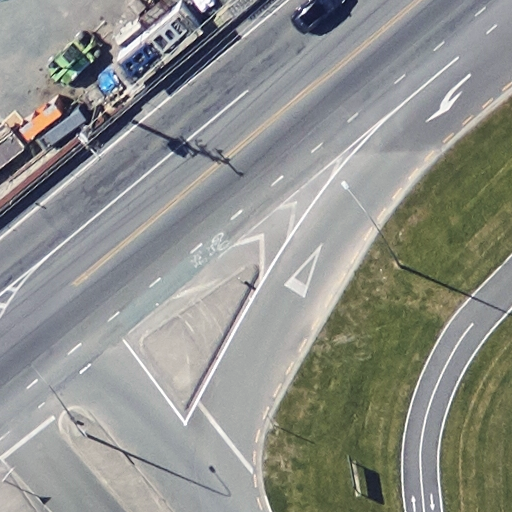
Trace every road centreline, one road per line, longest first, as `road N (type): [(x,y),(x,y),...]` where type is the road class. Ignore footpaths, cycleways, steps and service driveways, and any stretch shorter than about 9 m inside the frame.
road 1 (secondary): [(462,0),(253,377),(231,448),(231,511)]
road 2 (secondary): [(412,0),(44,284)]
road 3 (residential): [(44,284),(208,511)]
road 4 (residential): [(79,511),(0,417)]
